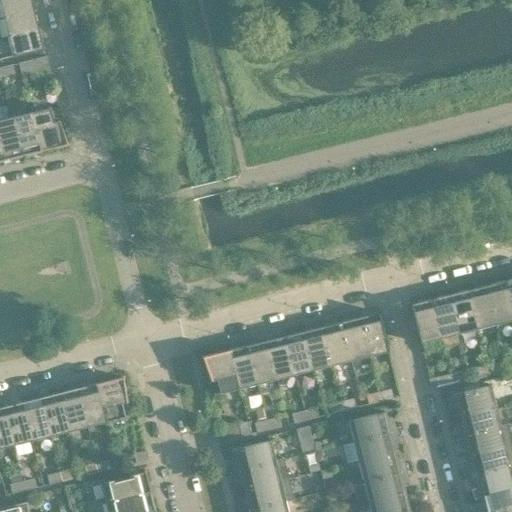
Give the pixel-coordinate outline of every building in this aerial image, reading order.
[(30,0),(0,0),(0,6),(3,18),(33,11),(30,0)] [(33,11),(3,18),(8,37),(38,29),(33,11)] [(38,29),(8,37),(12,57),(43,49),(38,29)] [(46,56),(18,63),(21,76),(49,69),(46,56)] [(12,65),(0,68),(0,69),(2,77),(14,74),(12,65)] [(50,107),(31,112),(40,151),(67,144),(59,120),(54,122),(50,107)] [(31,112),(12,117),(22,156),(40,151),(31,112)] [(12,117),(0,120),(0,148),(3,161),(22,156),(12,117)] [(511,313),(504,281),(485,286),(495,325),(511,320),(511,313)] [(485,286),(467,291),(476,330),(495,325),(485,286)] [(467,291),(448,295),(458,334),(476,330),(467,291)] [(448,295),(429,300),(439,339),(458,334),(448,295)] [(429,300),(410,305),(420,344),(439,339),(429,300)] [(379,313),(359,318),(369,356),(388,352),(379,313)] [(359,318),(341,322),(350,361),(369,356),(359,318)] [(341,322),(322,327),(332,366),(350,361),(341,322)] [(322,327),(303,332),(313,370),(332,366),(322,327)] [(303,332),(285,336),(294,375),(313,370),(303,332)] [(285,336),(266,341),(276,380),(294,375),(285,336)] [(266,341),(248,346),(257,384),(276,380),(266,341)] [(248,346),(229,350),(239,389),(257,384),(248,346)] [(216,380),(219,394),(239,389),(229,350),(202,357),(210,381),(216,380)] [(498,362),(486,365),(488,374),(500,371),(498,362)] [(474,368),(476,377),(488,374),(486,365),(474,368)] [(460,372),(448,375),(450,384),(462,381),(460,372)] [(450,384),(448,375),(429,380),(431,389),(450,384)] [(123,377),(95,384),(105,423),(125,418),(121,404),(127,402),(123,377)] [(95,384),(77,389),(87,427),(105,423),(95,384)] [(455,402),(458,415),(495,406),(490,385),(447,396),(449,403),(455,402)] [(77,389),(58,393),(68,432),(87,427),(77,389)] [(390,389),(378,392),(380,401),(392,398),(390,389)] [(366,395),(368,404),(380,401),(378,392),(366,395)] [(58,393),(40,398),(50,437),(68,432),(58,393)] [(40,398),(21,402),(31,441),(50,437),(40,398)] [(353,399),(341,402),(343,411),(355,408),(353,399)] [(21,402),(3,407),(12,446),(31,441),(21,402)] [(329,405),(331,414),(343,411),(341,402),(329,405)] [(500,426),(495,406),(458,415),(462,428),(456,430),(458,437),(500,426)] [(3,407),(0,407),(0,449),(12,446),(3,407)] [(316,408),(303,411),(306,420),(318,417),(316,408)] [(306,420),(303,411),(291,414),(294,423),(306,420)] [(348,421),(353,442),(396,431),(394,424),(388,426),(385,412),(348,421)] [(278,417),(266,421),(268,429),(280,426),(278,417)] [(254,424),(256,433),(268,429),(266,421),(254,424)] [(247,422),(215,430),(218,442),(250,434),(247,422)] [(511,440),(508,424),(500,426),(458,437),(459,443),(465,442),(468,455),(511,443),(511,440)] [(396,431),(353,442),(358,461),(395,452),(392,439),(397,438),(396,431)] [(311,439),(300,441),(302,451),(313,448),(311,439)] [(275,461),(270,440),(233,450),(237,464),(231,465),(233,472),(275,461)] [(511,464),(511,443),(468,455),(472,468),(466,470),(468,476),(510,465),(511,464)] [(323,457),(320,449),(314,450),(317,458),(323,457)] [(133,454),(136,463),(148,460),(145,451),(133,454)] [(395,452),(358,461),(363,481),(406,471),(404,464),(398,465),(395,452)] [(283,459),(275,461),(233,472),(234,479),(240,477),(243,490),(288,479),(283,459)] [(108,460),(96,463),(98,472),(110,469),(108,460)] [(86,475),(98,472),(96,463),(84,466),(86,475)] [(317,464),(308,467),(309,473),(319,470),(317,464)] [(511,486),(511,472),(510,465),(468,476),(469,483),(475,481),(478,495),(511,486)] [(329,469),(320,471),(322,479),(331,476),(329,469)] [(71,470),(59,473),(61,482),(73,478),(71,470)] [(144,472),(100,483),(104,498),(105,503),(150,491),(145,470),(143,471),(144,472)] [(406,471),(363,481),(368,501),(405,492),(401,479),(407,477),(406,471)] [(61,482),(59,473),(47,476),(49,485),(61,482)] [(34,479),(21,482),(24,491),(36,488),(34,479)] [(293,499),(288,479),(243,490),(247,503),(241,505),(243,511),(285,501),(293,499)] [(24,491),(21,482),(9,485),(12,494),(24,491)] [(315,483),(313,487),(314,491),(321,490),(320,482),(315,483)] [(511,486),(478,495),(482,508),(476,509),(476,511),(492,511),(511,507),(511,486)] [(150,491),(105,503),(104,498),(96,500),(98,509),(106,507),(107,511),(146,511),(155,510),(150,491)] [(405,492),(368,501),(370,511),(408,511),(416,510),(414,504),(408,505),(405,492)] [(89,511),(98,509),(96,500),(87,503),(89,511)] [(288,511),(285,501),(243,511),(242,511),(288,511)] [(0,511),(28,511),(26,502),(0,508),(0,511)]
